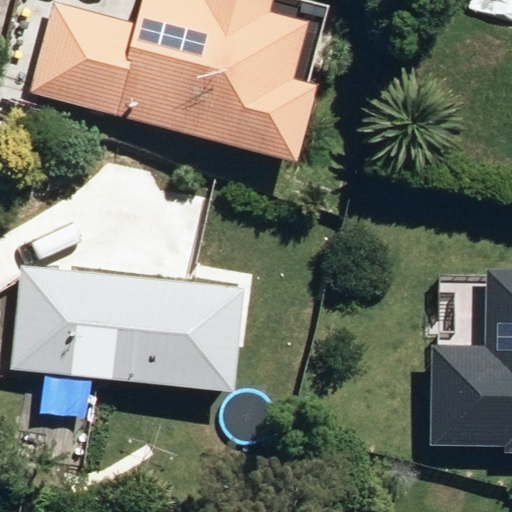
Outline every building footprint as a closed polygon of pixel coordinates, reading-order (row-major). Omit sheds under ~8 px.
[(21,89),(279,166),(302,87),(274,79),(291,24),(254,13),(258,0),(127,0),(121,24),(46,2),(21,89)] [(511,0),(461,0),(511,19),(511,0)] [(0,356),(0,370),(214,394),(227,290),(10,265),(0,356)] [(491,452),(511,453),(511,349),(493,349),(491,452)] [(415,501),(451,510),(456,481),(420,475),(415,501)]
